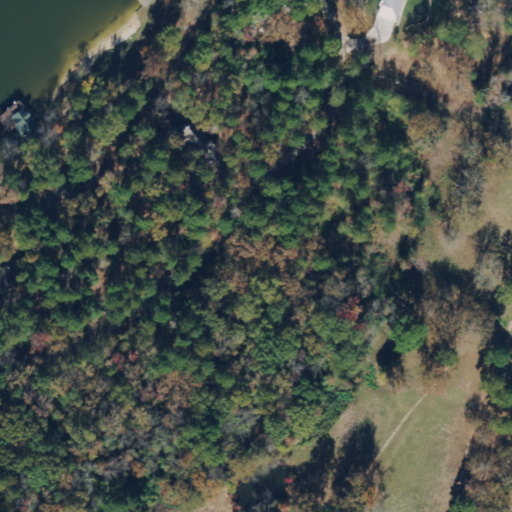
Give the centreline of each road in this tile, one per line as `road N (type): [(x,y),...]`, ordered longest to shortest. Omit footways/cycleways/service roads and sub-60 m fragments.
road 1 (residential): [(135,41),(206,94),(263,408)]
road 2 (residential): [(0,261),(57,246),(148,179),(266,0)]
